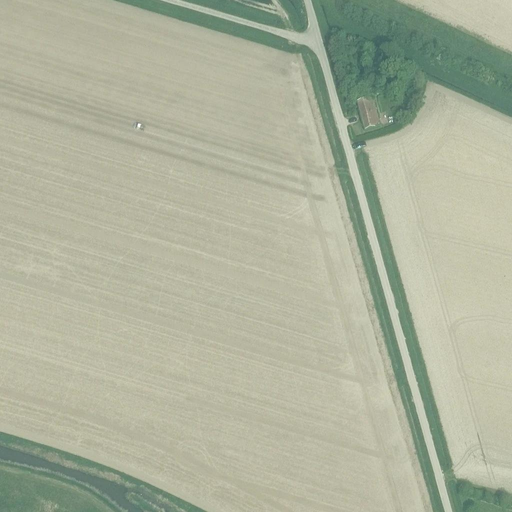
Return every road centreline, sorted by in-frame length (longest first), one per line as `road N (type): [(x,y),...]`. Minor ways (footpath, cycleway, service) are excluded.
road 1 (unclassified): [(448,511),(318,42)]
road 2 (unclassified): [(318,42),(171,0)]
